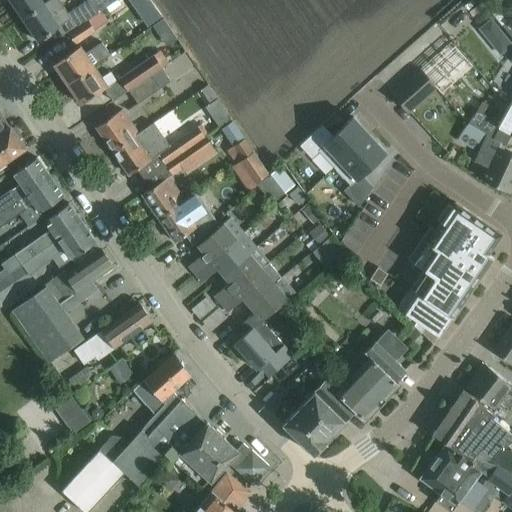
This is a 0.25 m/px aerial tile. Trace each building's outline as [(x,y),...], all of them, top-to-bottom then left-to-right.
[(10,0),(23,18),(44,4),(43,3),(41,0),(10,0)] [(44,4),(23,18),(37,40),(71,18),(76,26),(86,19),(87,18),(97,11),(102,8),(111,2),(109,0),(85,0),(69,12),(60,0),(47,0),(43,3),(44,4)] [(511,0),(500,0),(492,9),(501,23),(511,37),(511,0)] [(86,19),(76,26),(68,31),(75,42),(93,29),(86,19)] [(123,32),(99,48),(105,57),(129,41),(123,32)] [(53,63),(66,82),(93,64),(79,45),(53,63)] [(120,76),(128,89),(161,66),(153,53),(120,76)] [(93,64),(66,82),(80,103),(115,80),(109,71),(101,76),(93,64)] [(161,66),(128,89),(138,102),(171,79),(161,66)] [(401,68),(383,84),(400,102),(418,86),(401,68)] [(510,96),(511,97),(511,92),(511,95),(501,90),(505,82),(500,79),(496,87),(510,96)] [(208,84),(201,88),(209,99),(210,102),(217,97),(216,95),(208,84)] [(475,110),(467,121),(488,135),(505,144),(510,133),(511,134),(511,97),(510,96),(496,87),(493,91),(510,100),(497,124),(475,110)] [(96,126),(112,150),(133,135),(127,127),(132,124),(121,108),(96,126)] [(0,132),(10,126),(0,112),(0,132)] [(318,128),(301,145),(311,155),(318,149),(318,150),(324,157),(334,166),(369,133),(352,116),(332,135),(328,139),(318,128)] [(133,135),(112,150),(128,173),(158,153),(165,163),(205,134),(197,123),(169,143),(154,121),(133,135)] [(481,178),(492,183),(510,191),(511,186),(511,154),(502,149),(505,144),(488,135),(467,121),(461,130),(483,144),(475,161),(487,166),(481,178)] [(25,146),(10,126),(0,132),(0,171),(8,166),(4,161),(25,146)] [(369,133),(334,166),(350,184),(344,190),(358,205),(372,186),(361,174),(385,151),(369,133)] [(215,148),(205,134),(165,163),(172,173),(184,164),(187,168),(215,148)] [(227,149),(237,162),(243,157),(253,150),(254,149),(244,136),(227,149)] [(253,150),(243,157),(259,181),(268,173),(253,150)] [(0,210),(50,175),(36,156),(11,174),(18,184),(0,196),(0,210)] [(281,165),(271,173),(285,191),(294,183),(281,165)] [(50,175),(0,212),(0,224),(32,203),(38,212),(63,194),(50,175)] [(158,182),(142,193),(158,216),(179,201),(179,202),(184,199),(179,191),(168,175),(158,182)] [(298,186),(290,192),(301,204),(308,198),(298,186)] [(179,201),(158,216),(175,241),(185,234),(192,244),(201,237),(217,221),(196,190),(184,199),(179,202),(179,201)] [(421,278),(397,314),(433,339),(489,255),(485,252),(498,233),(449,201),(405,267),(421,278)] [(16,253),(23,262),(82,221),(69,202),(43,220),(50,229),(16,253)] [(302,209),(314,222),(320,217),(309,203),(302,209)] [(188,265),(195,272),(244,230),(231,214),(197,244),(203,252),(188,265)] [(23,262),(21,263),(27,271),(29,274),(39,266),(53,257),(59,265),(70,258),(95,241),(96,240),(82,221),(23,262)] [(309,232),(319,244),(330,234),(320,223),(309,232)] [(217,268),(222,274),(257,245),(244,230),(195,272),(202,281),(217,268)] [(325,253),(331,248),(337,256),(345,250),(332,235),(319,246),(325,253)] [(213,295),(220,302),(262,267),(270,260),(257,245),(222,274),(229,281),(213,295)] [(65,271),(29,296),(13,307),(49,361),(83,338),(64,311),(97,288),(91,280),(113,265),(101,248),(67,273),(65,271)] [(242,297),(248,304),(275,282),(262,267),(220,302),(227,310),(242,297)] [(239,324),(245,332),(246,332),(252,327),(295,290),(283,275),(275,282),(248,304),(254,311),(239,324)] [(139,302),(123,314),(75,349),(85,363),(96,355),(98,359),(103,355),(152,320),(139,302)] [(245,332),(233,342),(256,368),(260,365),(268,375),(284,362),(291,355),(282,344),(261,319),(252,327),(246,332),(245,332)] [(511,321),(493,349),(511,364),(511,321)] [(370,355),(336,391),(336,392),(354,409),(364,420),(399,383),(394,379),(405,368),(396,360),(409,347),(390,328),(377,341),(376,340),(365,351),(370,355)] [(112,434),(100,448),(115,463),(124,471),(139,485),(166,453),(172,458),(188,470),(198,481),(202,485),(209,478),(228,460),(252,483),(269,465),(252,449),(251,450),(243,443),(237,449),(181,397),(180,398),(172,390),(190,374),(174,351),(160,364),(133,389),(144,401),(154,413),(145,421),(139,428),(129,442),(123,436),(112,434)] [(511,384),(511,383),(484,362),(466,386),(492,407),(498,400),(506,406),(511,399),(511,398),(511,384)] [(69,378),(76,388),(93,376),(86,366),(69,378)] [(282,423),(312,452),(354,409),(336,392),(336,391),(324,379),(282,423)] [(511,446),(507,442),(511,438),(511,433),(491,416),(494,413),(463,389),(432,433),(445,442),(452,447),(497,463),(511,473),(511,446)] [(80,402),(60,417),(72,433),(92,419),(80,402)] [(511,511),(511,473),(497,463),(452,447),(445,442),(420,477),(440,492),(435,499),(451,511),(481,470),(488,474),(486,477),(507,492),(501,500),(511,507),(511,511)] [(124,471),(115,463),(100,448),(62,489),(86,511),(124,471)] [(237,511),(234,509),(249,491),(226,472),(211,490),(192,511),(237,511)]
